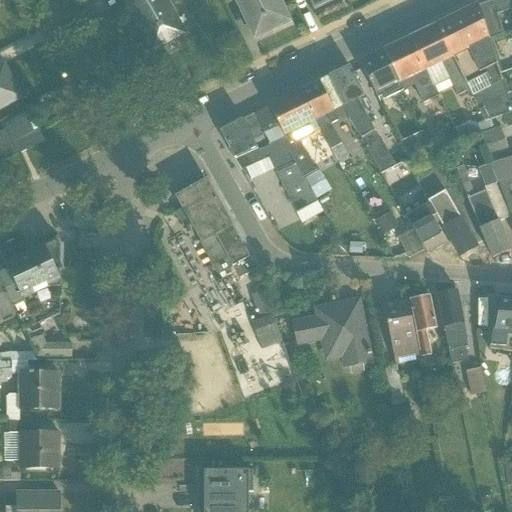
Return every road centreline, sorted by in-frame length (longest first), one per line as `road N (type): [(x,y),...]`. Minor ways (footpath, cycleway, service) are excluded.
road 1 (residential): [(511,277),(278,258),(260,244),(192,123)]
road 2 (residential): [(127,154),(126,511)]
road 3 (residential): [(192,123),(443,0)]
road 4 (residential): [(42,0),(127,154)]
road 5 (residential): [(0,212),(127,154)]
